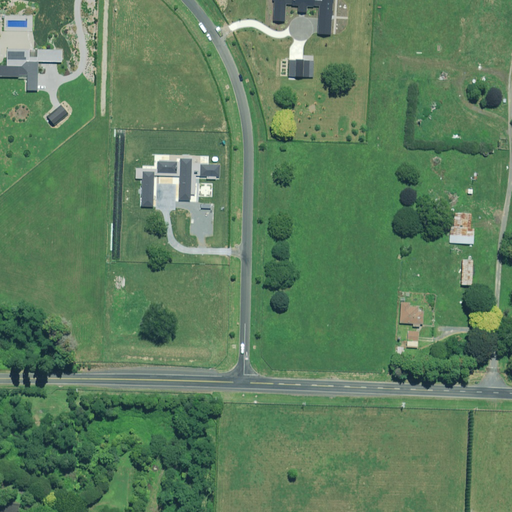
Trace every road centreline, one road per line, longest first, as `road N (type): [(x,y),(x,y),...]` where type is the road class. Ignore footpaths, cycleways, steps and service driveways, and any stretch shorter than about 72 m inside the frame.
road 1 (residential): [(244,382),(248,130),(226,54),(189,0)]
road 2 (tertiary): [(511,391),(244,382)]
road 3 (tertiary): [(244,382),(0,376)]
